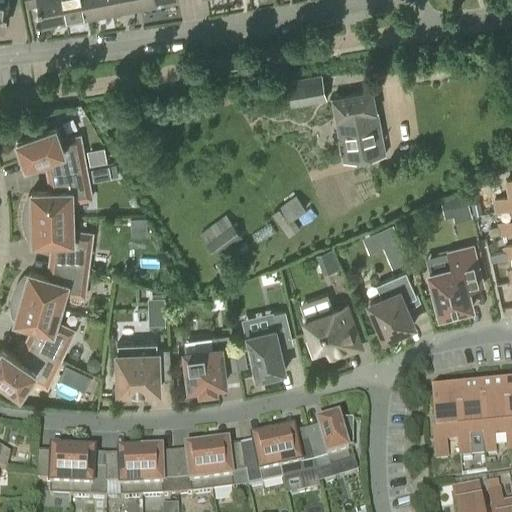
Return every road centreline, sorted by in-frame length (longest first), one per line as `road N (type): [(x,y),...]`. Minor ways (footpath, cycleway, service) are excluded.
road 1 (residential): [(0,59),(188,37),(387,0)]
road 2 (residential): [(377,377),(236,412),(128,421),(0,413)]
road 3 (residential): [(511,332),(431,344),(377,377)]
road 4 (residential): [(383,511),(377,377)]
